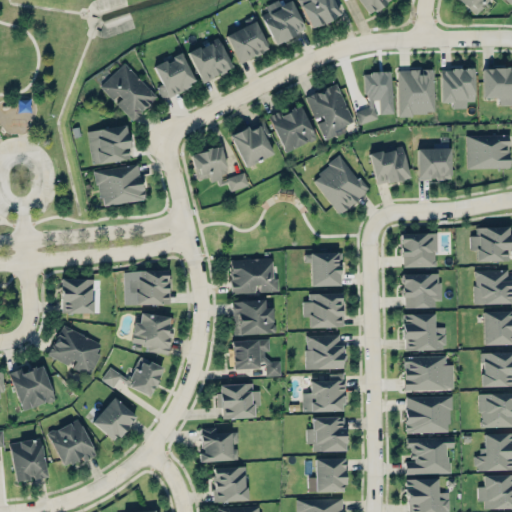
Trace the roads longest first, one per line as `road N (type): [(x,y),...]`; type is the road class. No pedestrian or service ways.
road 1 (residential): [(9,511),(70,500),(125,467),(149,446),(185,384),(202,294),(169,135)]
road 2 (residential): [(169,135),(360,44),(511,37)]
road 3 (residential): [(377,224),(372,511)]
road 4 (residential): [(0,264),(191,240)]
road 5 (residential): [(186,221),(0,243)]
road 6 (residential): [(377,224),(394,210),(511,198)]
